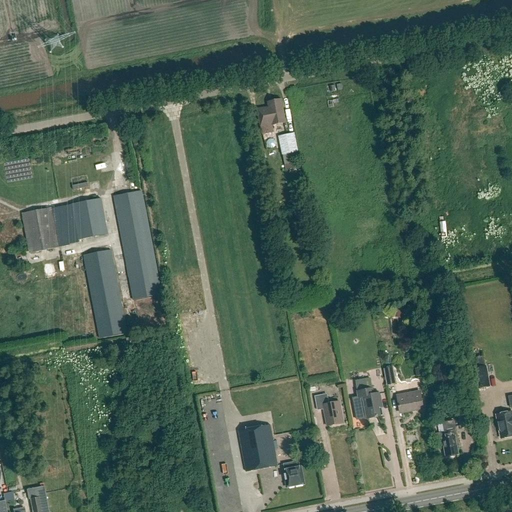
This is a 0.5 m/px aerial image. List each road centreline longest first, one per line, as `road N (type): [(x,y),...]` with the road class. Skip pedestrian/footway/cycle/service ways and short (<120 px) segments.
road 1 (unclassified): [(0,134),(511,36)]
road 2 (secondary): [(367,511),(511,484)]
